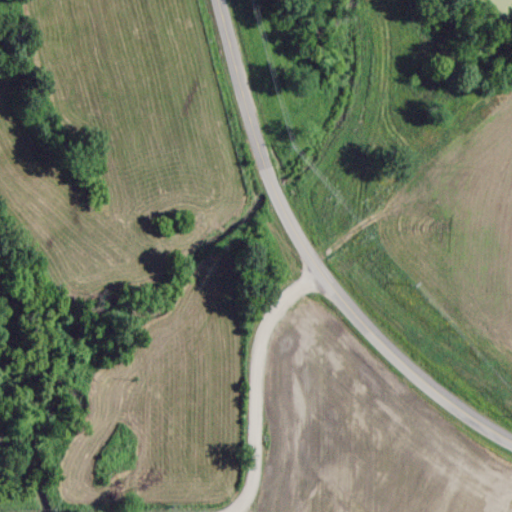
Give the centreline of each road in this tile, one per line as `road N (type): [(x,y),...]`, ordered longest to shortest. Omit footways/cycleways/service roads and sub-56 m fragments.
road 1 (tertiary): [(328,281),(272,185),(224,0)]
road 2 (residential): [(229,511),(258,487),(252,362),(273,313),(328,281)]
road 3 (tertiary): [(511,444),(464,420),(328,281)]
